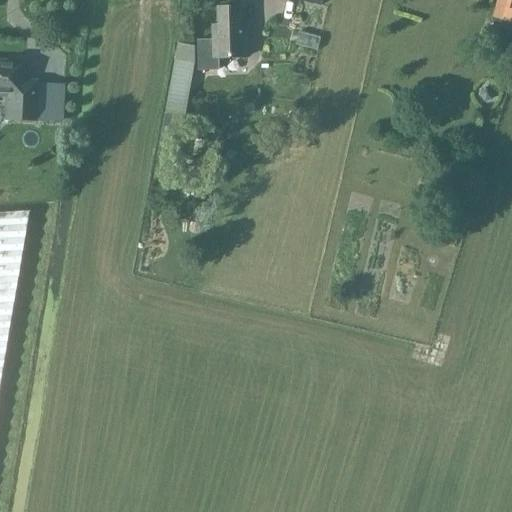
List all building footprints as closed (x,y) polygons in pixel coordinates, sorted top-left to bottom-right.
[(511,23),(511,0),(503,0),(502,7),(497,5),(493,18),(511,23)] [(213,39),(199,40),(199,70),(220,69),(219,57),(248,57),(247,23),(241,24),(241,6),(218,7),(219,24),(213,24),(213,39)] [(270,26),(269,48),(287,48),(288,26),(270,26)] [(293,45),(313,47),(315,31),(295,29),(293,45)] [(175,60),(163,127),(182,130),(194,64),(175,60)] [(0,62),(0,95),(9,96),(9,106),(8,120),(36,122),(37,107),(38,83),(24,82),(25,64),(0,62)] [(63,107),(43,106),(42,122),(62,123),(63,107)] [(0,386),(19,273),(29,212),(0,214),(0,386)]
